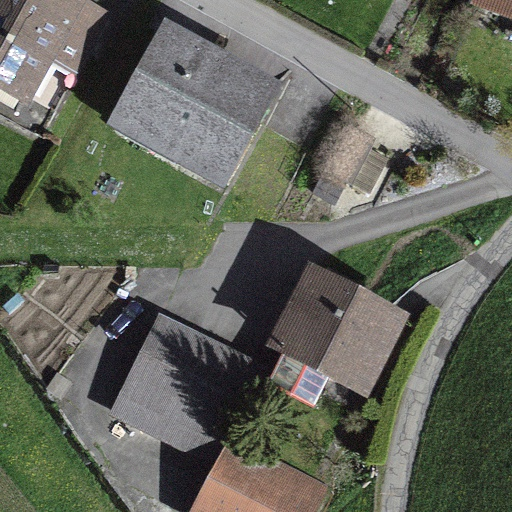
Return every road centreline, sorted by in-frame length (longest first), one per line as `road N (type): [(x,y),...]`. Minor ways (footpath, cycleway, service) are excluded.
road 1 (residential): [(205,0),(511,169)]
road 2 (residential): [(403,511),(431,381),(457,329),(511,258)]
